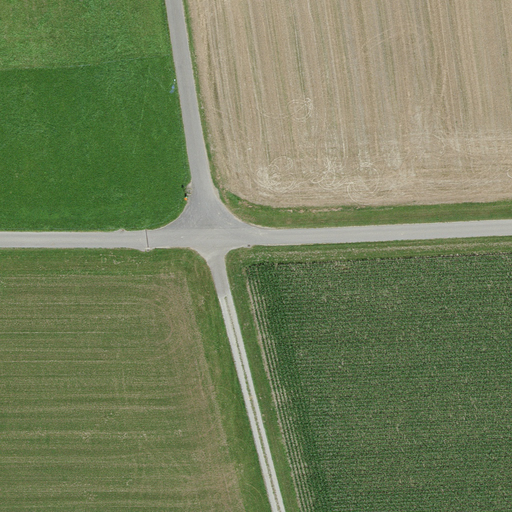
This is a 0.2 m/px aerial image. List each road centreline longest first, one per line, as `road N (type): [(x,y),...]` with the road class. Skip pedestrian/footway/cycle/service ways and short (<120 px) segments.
road 1 (unclassified): [(511,221),(215,239)]
road 2 (track): [(287,511),(215,239)]
road 3 (unclassified): [(215,239),(181,0)]
road 4 (unclassified): [(0,240),(215,239)]
